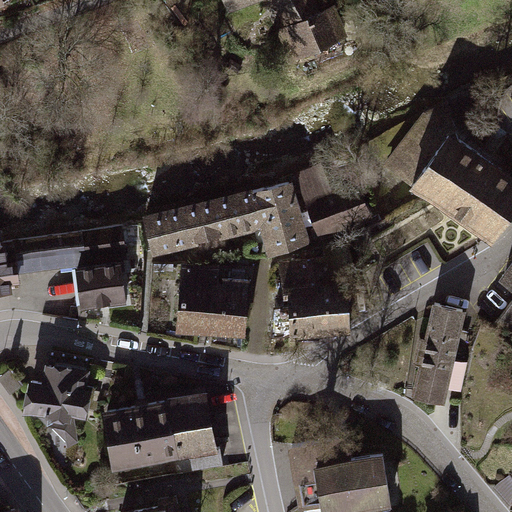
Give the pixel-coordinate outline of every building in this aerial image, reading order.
[(221,0),(229,16),(262,4),(287,63),(347,39),(335,9),(320,14),(313,0),(221,0)] [(511,208),(511,176),(450,133),(414,183),(490,238),(511,208)] [(296,179),(248,187),(260,230),(268,257),(314,243),(313,240),(303,201),(296,179)] [(361,179),(303,201),(313,240),(374,217),(361,179)] [(260,230),(248,187),(143,211),(154,257),(260,230)] [(125,227),(13,243),(18,286),(76,278),(80,311),(131,305),(125,227)] [(13,243),(0,244),(0,297),(10,297),(9,287),(18,286),(13,243)] [(332,260),(281,263),(283,294),(291,293),(293,335),(349,332),(346,282),(333,283),(332,260)] [(224,265),(183,264),(181,334),(222,335),(223,277),(224,265)] [(251,336),(252,278),(223,277),(222,335),(251,336)] [(467,311),(433,304),(412,400),(446,407),(467,311)] [(71,419),(82,422),(88,386),(83,386),(85,369),(40,360),(37,381),(23,379),(20,410),(45,414),(45,425),(64,446),(74,441),(71,419)] [(6,366),(0,370),(0,382),(7,393),(19,385),(6,366)] [(200,387),(98,408),(111,473),(213,452),(200,387)] [(299,509),(324,505),(315,463),(350,457),(346,435),(288,445),(299,509)] [(324,505),(324,511),(346,511),(395,502),(384,450),(350,457),(315,463),(324,505)] [(0,500),(0,511),(9,511),(3,502),(0,500)]
